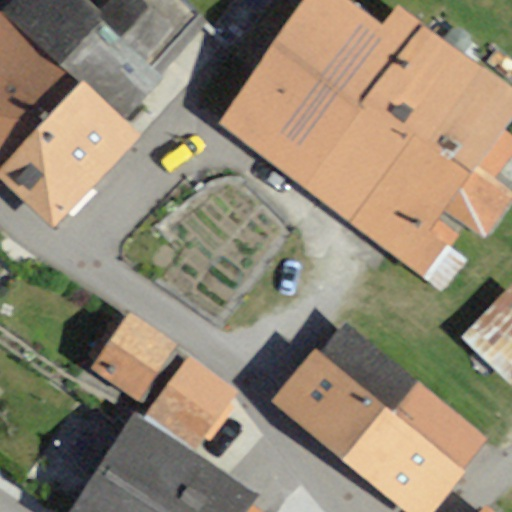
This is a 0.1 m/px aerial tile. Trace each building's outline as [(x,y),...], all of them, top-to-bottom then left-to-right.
[(113,0),(87,31),(50,0),(6,0),(0,7),(0,183),(44,221),(152,94),(128,73),(162,33),(122,0),(113,0)] [(315,0),(308,0),(217,125),(413,268),(511,133),(511,119),(382,25),(371,41),(315,0)] [(511,291),(511,290),(470,335),(511,373),(511,291)] [(91,357),(139,388),(175,332),(127,301),(91,357)] [(316,357),(281,400),(417,511),(424,511),(459,470),(452,464),(473,439),(348,337),(325,365),(316,357)] [(188,350),(153,398),(197,430),(233,382),(188,350)] [(237,511),(256,485),(134,404),(66,506),(74,511),(237,511)]
